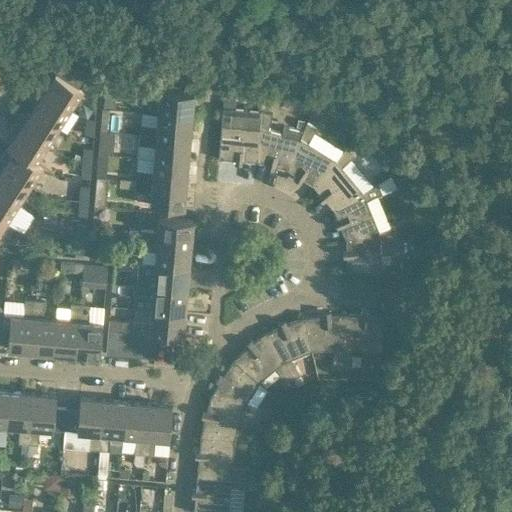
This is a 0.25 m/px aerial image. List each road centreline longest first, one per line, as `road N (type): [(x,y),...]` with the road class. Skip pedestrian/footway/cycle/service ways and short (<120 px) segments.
road 1 (residential): [(211,354),(293,299),(315,266),(308,227),(286,208),(270,195),(224,188)]
road 2 (residential): [(194,377),(0,363)]
road 3 (residential): [(224,188),(211,354)]
road 4 (residential): [(180,511),(194,377)]
